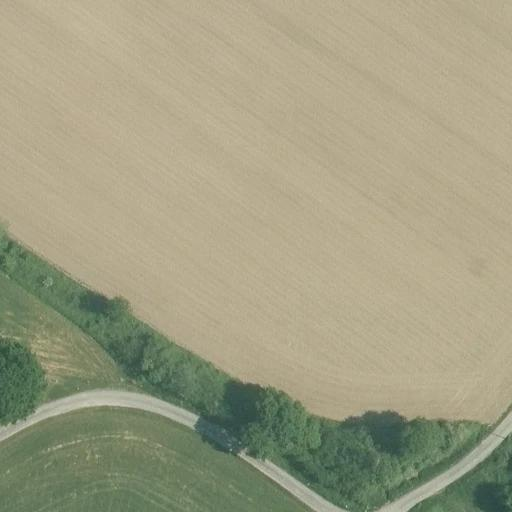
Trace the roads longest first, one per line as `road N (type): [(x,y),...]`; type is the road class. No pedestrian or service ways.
road 1 (track): [(336,511),(207,423),(156,400),(77,399),(0,437)]
road 2 (track): [(511,428),(462,475),(396,511)]
